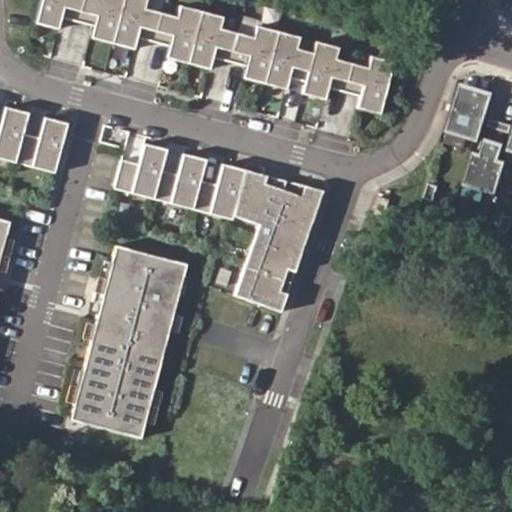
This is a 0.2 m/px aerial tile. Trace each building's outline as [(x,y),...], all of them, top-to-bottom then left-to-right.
[(45,0),(39,25),(61,31),(64,19),(96,28),(93,40),(137,51),(140,39),(172,48),(169,59),(213,71),(216,59),(249,68),(246,79),(289,91),(292,79),(309,83),(305,95),(328,101),(331,89),(364,98),(360,109),(383,116),(397,64),(374,58),(371,69),(339,61),(342,49),(319,43),(316,55),(300,51),(303,39),(260,28),(257,39),(223,31),(226,19),(183,8),(180,19),(148,11),(150,0),(45,0)] [(491,107),(496,91),(464,81),(459,96),(491,107)] [(459,96),(448,129),(480,139),(491,107),(459,96)] [(0,158),(54,173),(66,123),(43,117),(38,138),(22,133),(27,113),(4,107),(0,121),(0,158)] [(511,122),(494,117),(491,124),(511,130),(511,122)] [(482,151),(501,156),(506,141),(488,135),(482,151)] [(121,159),(113,188),(231,220),(232,216),(259,223),(235,294),(282,310),(320,191),(222,164),(216,185),(200,181),(206,160),(183,154),(177,175),(161,170),(167,150),(144,143),(138,164),(121,159)] [(475,148),(465,181),(494,191),(505,158),(501,156),(482,151),(475,148)] [(432,179),(427,194),(438,197),(442,182),(432,179)] [(386,197),(376,194),(370,212),(380,215),(386,197)] [(511,213),(505,211),(500,226),(511,229),(511,224),(511,213)] [(0,254),(9,222),(0,219),(0,254)] [(186,264),(115,245),(106,278),(114,280),(110,295),(102,293),(69,419),(140,438),(186,264)] [(106,278),(102,293),(110,295),(114,280),(106,278)]
